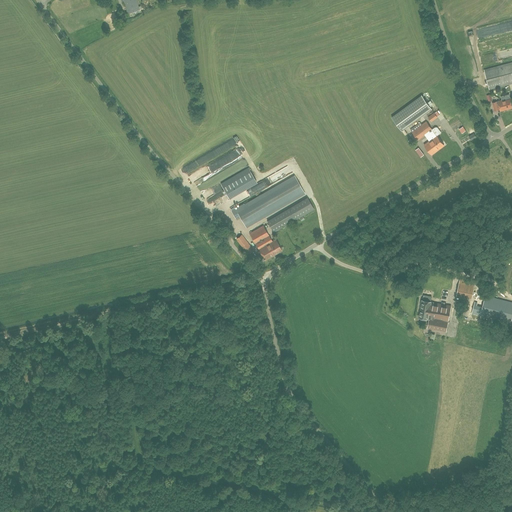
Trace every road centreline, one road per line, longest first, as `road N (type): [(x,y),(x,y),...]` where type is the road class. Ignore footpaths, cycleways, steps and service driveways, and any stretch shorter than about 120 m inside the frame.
road 1 (unclassified): [(265,280),(134,129),(37,0)]
road 2 (track): [(260,276),(0,338)]
road 3 (unclassified): [(386,511),(292,394),(265,280)]
road 4 (unclassified): [(265,280),(492,139)]
road 5 (unclassified): [(492,139),(433,0)]
